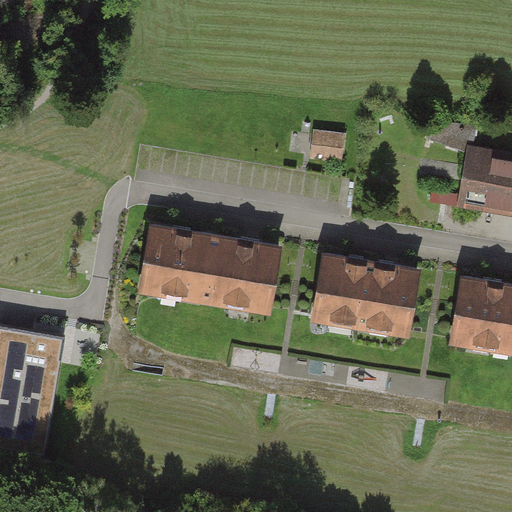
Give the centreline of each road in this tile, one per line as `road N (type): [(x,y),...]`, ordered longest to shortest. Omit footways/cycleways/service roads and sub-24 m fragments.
road 1 (residential): [(4,297),(94,310),(114,204),(124,192),(511,261)]
road 2 (track): [(94,310),(126,346),(240,383),(511,424)]
